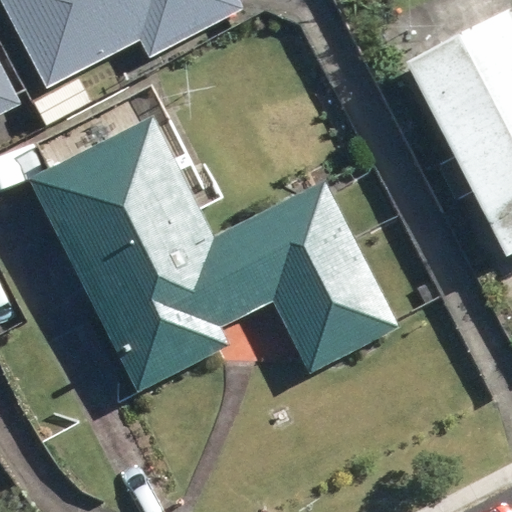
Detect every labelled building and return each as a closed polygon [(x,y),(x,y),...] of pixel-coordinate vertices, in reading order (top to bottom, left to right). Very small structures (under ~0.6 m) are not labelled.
[(255,7),(251,0),(12,0),(58,88),(151,39),(161,56),(255,7)] [(362,0),(370,10),(388,0),(362,0)] [(511,16),(428,61),(511,218),(511,16)] [(0,51),(0,122),(29,108),(0,51)] [(42,103),(54,125),(99,101),(88,78),(42,103)] [(43,177),(149,387),(241,341),(233,325),(286,298),(323,371),(412,327),(339,179),(225,236),(166,117),(43,177)]
